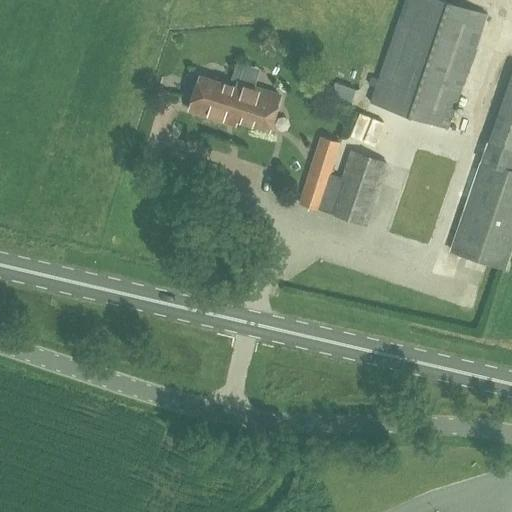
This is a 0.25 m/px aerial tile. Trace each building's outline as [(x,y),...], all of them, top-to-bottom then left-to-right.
[(449,129),(488,15),(444,0),(405,0),(371,103),(449,129)] [(201,76),(190,110),(227,122),(229,117),(269,129),(280,95),(238,82),(237,88),(201,76)] [(511,249),(511,76),(453,252),(505,269),(511,249)] [(397,226),(436,240),(469,143),(445,135),(443,141),(427,135),(411,180),(413,180),(397,226)] [(300,203),(319,209),(318,210),(368,228),(389,163),(351,149),(343,177),(330,174),(340,143),(321,137),(300,203)] [(303,245),(296,265),(359,287),(366,266),(303,245)]
